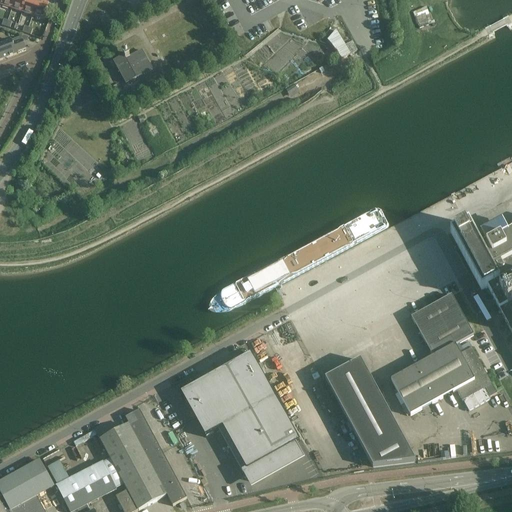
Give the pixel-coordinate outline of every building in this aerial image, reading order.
[(2,0),(1,6),(12,9),(14,0),(2,0)] [(14,0),(12,9),(22,13),(26,0),(14,0)] [(34,0),(26,0),(22,13),(32,16),(37,1),(34,0)] [(37,1),(32,16),(43,20),(48,4),(37,1)] [(425,8),(412,13),(418,29),(432,23),(425,8)] [(352,41),(345,45),(336,31),(327,42),(335,51),(341,60),(357,51),(352,41)] [(15,53),(25,49),(22,41),(12,45),(11,41),(0,44),(0,60),(8,58),(16,55),(15,53)] [(126,84),(152,70),(142,51),(129,57),(127,53),(122,56),(123,57),(114,62),(126,84)] [(450,234),(463,259),(481,291),(486,288),(511,335),(511,228),(486,243),(482,236),(474,235),(468,225),(450,234)] [(411,317),(428,348),(433,358),(391,381),(410,417),(457,391),(463,402),(485,388),(490,397),(497,393),(472,348),(464,352),(460,354),(455,346),(464,341),(473,336),(468,325),(451,295),(411,317)] [(222,427),(253,482),(302,455),(295,444),(299,441),(250,354),(180,393),(205,437),(222,427)] [(415,462),(371,381),(360,361),(325,380),(373,468),(415,462)] [(139,411),(125,419),(167,496),(173,507),(187,499),(139,411)] [(99,442),(109,461),(123,486),(126,493),(116,498),(123,511),(137,511),(166,497),(128,426),(99,442)] [(0,482),(0,493),(10,511),(9,511),(8,511),(19,511),(39,502),(36,497),(54,487),(39,461),(0,482)] [(123,486),(109,461),(104,464),(103,463),(56,487),(68,511),(94,511),(92,511),(90,511),(87,506),(117,490),(117,489),(123,486)] [(44,511),(39,502),(19,511),(44,511)]
